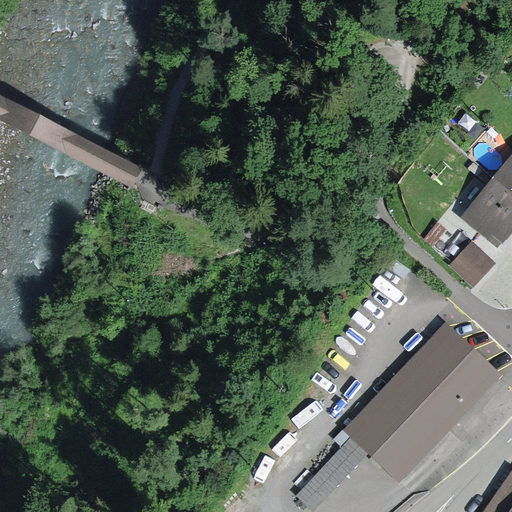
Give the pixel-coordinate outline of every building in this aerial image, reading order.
[(511,192),(511,152),(492,177),(511,192)] [(501,243),(511,230),(511,192),(492,177),(460,217),(487,239),(491,235),(501,243)] [(443,239),(458,221),(448,213),(433,230),(443,239)] [(473,288),(496,262),(472,240),(448,265),(473,288)] [(502,374),(445,320),(333,439),(341,446),(295,495),(312,511),(313,511),(369,453),(399,482),(502,374)] [(511,511),(511,468),(480,511),(511,511)]
